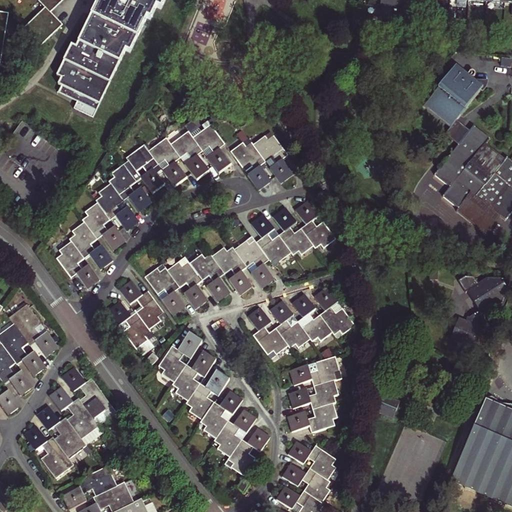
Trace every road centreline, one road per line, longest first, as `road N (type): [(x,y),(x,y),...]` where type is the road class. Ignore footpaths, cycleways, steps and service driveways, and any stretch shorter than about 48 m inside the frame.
road 1 (tertiary): [(85,340),(210,511)]
road 2 (residential): [(227,312),(196,321),(276,430)]
road 3 (residential): [(250,205),(251,190),(234,180),(169,201),(138,240)]
road 4 (residential): [(276,430),(273,380),(227,312)]
